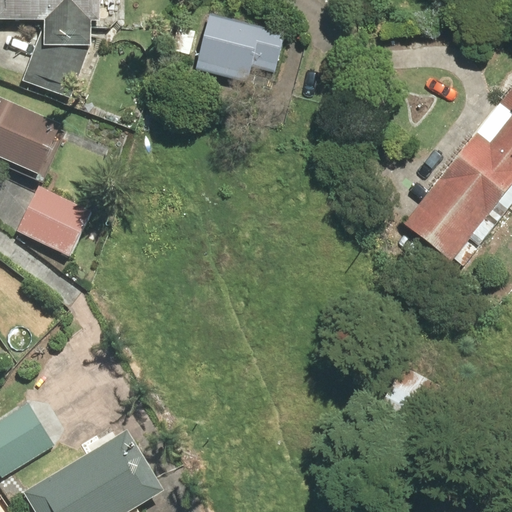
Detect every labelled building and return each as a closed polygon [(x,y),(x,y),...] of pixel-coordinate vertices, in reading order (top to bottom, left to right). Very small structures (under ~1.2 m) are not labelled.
[(107,0),(4,0),(5,24),(43,25),(48,32),(29,84),(78,102),(96,51),(100,51),(99,24),(108,25),(107,0)] [(291,34),(216,17),(203,74),(254,85),(257,70),(281,76),(291,34)] [(196,62),(201,32),(176,28),(172,59),(196,62)] [(73,126),(0,94),(0,154),(51,177),(73,126)] [(511,99),(410,226),(459,265),(511,198),(511,99)] [(99,213),(45,187),(24,233),(77,258),(99,213)] [(452,391),(408,369),(379,426),(424,448),(452,391)] [(35,403),(0,425),(0,468),(6,479),(61,444),(35,403)] [(138,431),(33,494),(43,511),(142,511),(175,492),(138,431)]
